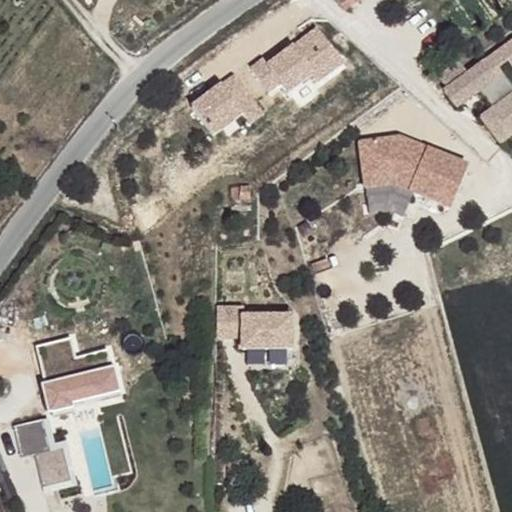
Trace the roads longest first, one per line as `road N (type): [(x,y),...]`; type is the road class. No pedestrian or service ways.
road 1 (unknown): [(330,0),(473,140)]
road 2 (tertiary): [(122,93),(0,238)]
road 3 (tertiary): [(240,0),(122,93)]
road 4 (residential): [(122,93),(40,0)]
